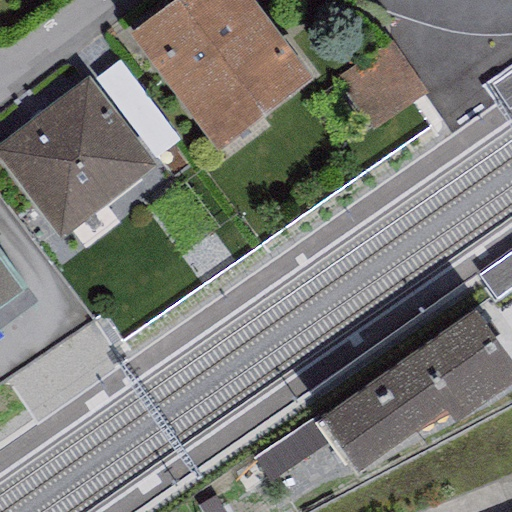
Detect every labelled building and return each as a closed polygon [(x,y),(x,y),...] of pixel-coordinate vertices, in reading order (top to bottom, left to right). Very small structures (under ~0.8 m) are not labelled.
[(206,0),(187,0),(131,44),(220,159),(312,88),(244,0),(214,0),(209,4),(206,0)] [(343,80),(383,129),(437,86),(397,37),(343,80)] [(511,78),(501,86),(511,102),(511,78)] [(0,148),(0,163),(60,244),(158,171),(91,81),(0,148)] [(0,325),(26,306),(0,269),(0,325)] [(511,354),(483,312),(333,414),(364,460),(453,400),(461,411),(511,376),(511,354)]
